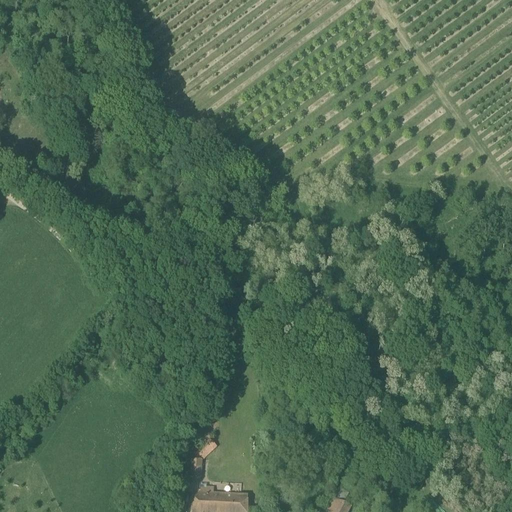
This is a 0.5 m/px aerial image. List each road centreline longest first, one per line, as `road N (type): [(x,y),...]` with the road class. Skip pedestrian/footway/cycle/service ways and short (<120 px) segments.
road 1 (track): [(117,304),(166,363),(185,402),(179,511)]
road 2 (track): [(0,188),(44,222),(117,304)]
road 3 (track): [(373,179),(511,205)]
road 4 (track): [(458,511),(381,405)]
